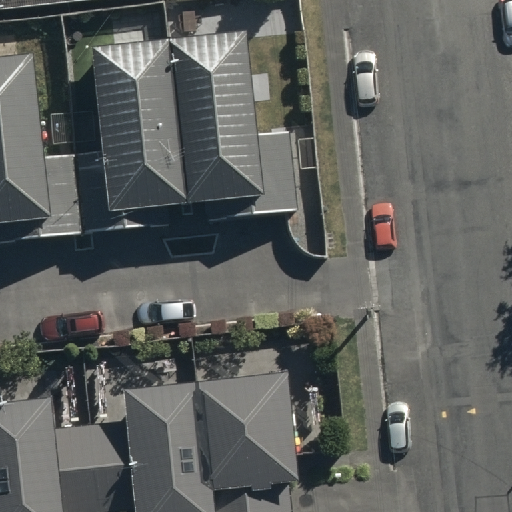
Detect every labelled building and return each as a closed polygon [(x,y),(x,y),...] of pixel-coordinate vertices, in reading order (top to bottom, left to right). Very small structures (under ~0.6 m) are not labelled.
[(0,0),(0,11),(98,0),(0,0)] [(176,21),(104,26),(111,136),(85,137),(90,209),(149,205),(148,186),(186,184),(176,21)] [(251,21),(185,25),(195,184),(243,181),(244,198),(297,195),(292,112),(257,114),(251,21)] [(19,58),(0,59),(0,219),(11,218),(12,235),(65,232),(60,149),(25,151),(19,58)] [(290,511),(285,370),(200,374),(206,511),(290,511)] [(197,511),(194,387),(124,389),(128,511),(197,511)] [(36,398),(0,399),(0,511),(101,511),(98,422),(37,425),(36,398)]
